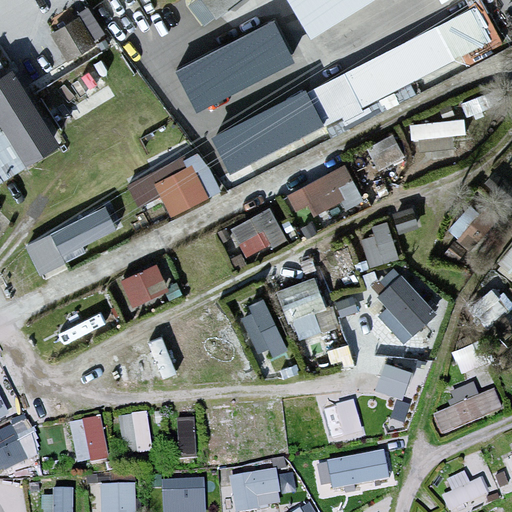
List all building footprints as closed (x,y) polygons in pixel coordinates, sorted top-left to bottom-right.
[(234,0),(202,0),(213,15),(234,0)] [(290,0),(311,32),(362,0),(290,0)] [(465,14),(314,94),(332,127),(483,48),(465,14)] [(296,61),(275,20),(175,72),(196,113),(296,61)] [(82,21),(54,35),(66,59),(94,45),(82,21)] [(12,81),(0,87),(0,182),(53,151),(12,81)] [(324,126),(305,90),(210,139),(229,175),(324,126)] [(158,190),(172,213),(203,195),(190,171),(158,190)] [(450,225),(472,243),(494,218),(472,199),(450,225)] [(106,208),(26,247),(42,280),(66,268),(64,263),(85,252),(83,247),(117,230),(106,208)] [(232,220),(244,253),(277,242),(265,208),(232,220)] [(363,229),(371,262),(400,255),(391,222),(363,229)] [(511,244),(498,264),(511,273),(511,244)] [(300,336),(324,327),(317,307),(329,302),(318,270),(281,284),(300,336)] [(403,273),(373,306),(407,337),(438,304),(403,273)] [(273,296),(242,306),(257,352),(287,342),(273,296)] [(453,348),(465,372),(483,364),(471,339),(453,348)] [(404,397),(415,366),(387,356),(376,387),(404,397)] [(496,384),(478,391),(474,380),(451,389),(455,401),(434,409),(443,431),(505,406),(496,384)] [(0,396),(0,417),(9,413),(0,396)] [(267,406),(253,408),(254,415),(238,417),(242,444),(257,442),(257,445),(273,442),(267,406)] [(145,410),(118,415),(125,454),(152,449),(145,410)] [(229,410),(204,413),(208,445),(233,442),(229,410)] [(100,414),(69,421),(77,460),(90,457),(90,460),(108,456),(100,414)] [(178,415),(179,453),(196,452),(195,415),(178,415)] [(10,425),(0,429),(0,468),(26,456),(10,425)] [(384,449),(328,461),(334,487),(389,475),(384,449)] [(274,468),(231,476),(237,509),(280,501),(274,468)] [(468,482),(463,470),(447,478),(452,489),(443,493),(450,509),(488,491),(481,476),(468,482)] [(503,471),(495,475),(499,486),(508,483),(503,471)] [(203,478),(163,480),(164,511),(204,511),(205,511),(203,478)] [(133,511),(134,483),(102,483),(101,511),(133,511)] [(72,511),(72,488),(53,488),(52,511),(72,511)] [(315,511),(309,503),(294,511),(315,511)]
